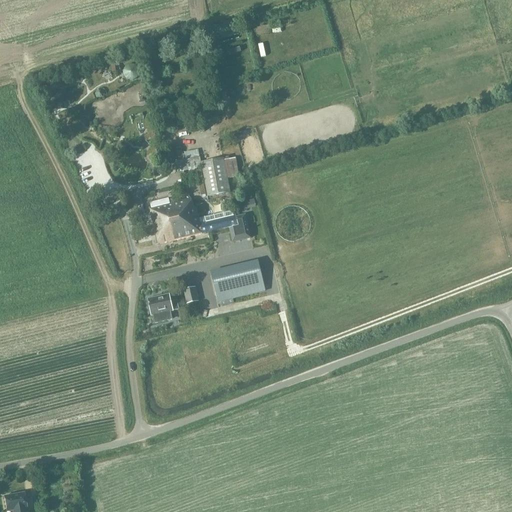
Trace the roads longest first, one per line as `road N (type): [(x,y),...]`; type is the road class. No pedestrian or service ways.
road 1 (unclassified): [(0,467),(89,451),(503,311)]
road 2 (track): [(263,253),(296,351),(511,270)]
